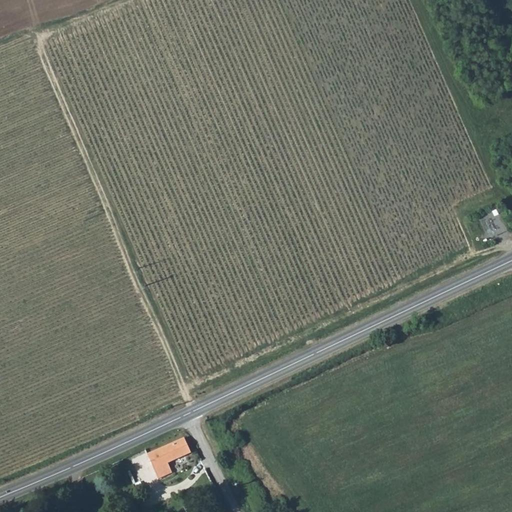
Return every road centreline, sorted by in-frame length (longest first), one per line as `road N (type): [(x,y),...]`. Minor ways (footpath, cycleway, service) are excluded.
road 1 (track): [(38,36),(192,414)]
road 2 (tertiary): [(511,261),(192,414)]
road 3 (tertiary): [(192,414),(0,494)]
